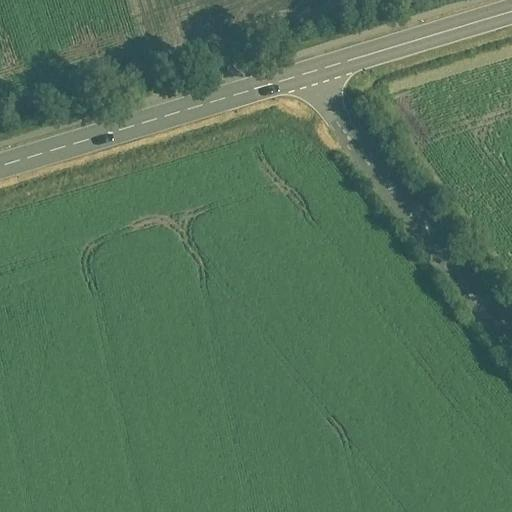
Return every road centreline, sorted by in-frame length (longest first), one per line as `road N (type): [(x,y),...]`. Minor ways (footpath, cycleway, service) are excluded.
road 1 (unclassified): [(313,77),(333,119),(511,348)]
road 2 (secondary): [(0,170),(313,77)]
road 3 (secondary): [(313,77),(511,16)]
